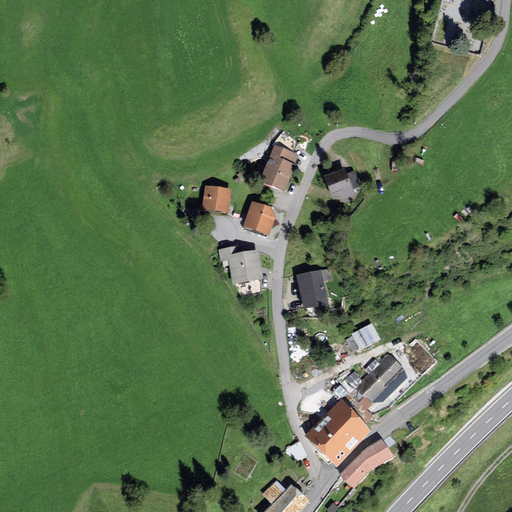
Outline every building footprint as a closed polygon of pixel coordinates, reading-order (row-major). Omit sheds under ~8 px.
[(275,144),(271,154),(293,163),(297,153),(275,144)] [(271,154),(260,180),(284,189),(294,164),(293,163),(271,154)] [(333,197),(339,195),(341,200),(355,195),(352,189),(346,173),(343,168),(324,176),(333,197)] [(346,173),(352,189),(360,185),(354,170),(346,173)] [(230,188),(206,185),(203,208),(227,211),(230,188)] [(277,209),(252,201),(244,225),(269,233),(277,209)] [(220,259),(229,258),(228,254),(238,252),(237,245),(219,247),(220,259)] [(238,252),(228,254),(229,258),(233,282),(263,277),(258,249),(238,252)] [(321,270),(297,274),(303,307),(327,303),(321,270)] [(388,352),(355,385),(371,402),(404,369),(388,352)] [(328,412),(340,399),(329,389),(317,401),(328,412)] [(328,412),(306,436),(335,464),(368,430),(341,398),(340,399),(328,412)] [(364,490),(384,470),(401,458),(390,441),(369,456),(349,476),(364,490)] [(273,501),(286,488),(277,479),(264,492),(273,501)] [(273,501),(263,511),(299,511),(310,500),(291,482),(286,488),(273,501)] [(333,502),(327,508),(330,511),(332,511),(338,507),(333,502)]
